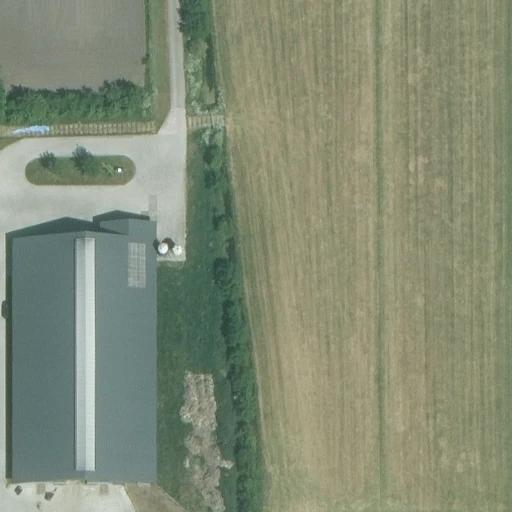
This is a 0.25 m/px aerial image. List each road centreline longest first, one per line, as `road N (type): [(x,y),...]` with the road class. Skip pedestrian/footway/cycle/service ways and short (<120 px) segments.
road 1 (unclassified): [(20,147),(170,144),(180,106),(176,0)]
road 2 (unknown): [(170,144),(158,201),(146,206),(0,204)]
